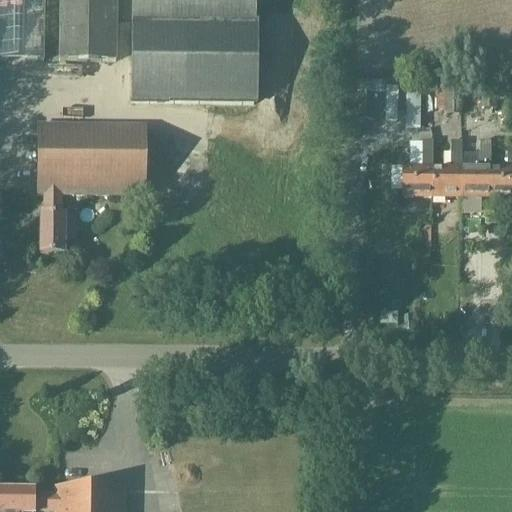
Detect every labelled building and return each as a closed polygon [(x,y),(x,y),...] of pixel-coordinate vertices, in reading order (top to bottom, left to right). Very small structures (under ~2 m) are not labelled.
[(0,0),(0,60),(43,61),(44,0),(0,0)] [(60,0),(59,61),(115,62),(116,0),(60,0)] [(254,0),(132,0),(131,104),(253,106),(254,0)] [(371,122),(371,96),(356,96),(356,122),(371,122)] [(421,120),(420,136),(482,138),(483,105),(443,104),(443,121),(421,120)] [(61,217),(61,197),(144,198),(144,127),(38,126),(37,197),(43,197),(43,217),(39,217),(39,256),(64,256),(64,242),(75,242),(75,217),(61,217)] [(432,156),(432,142),(421,142),(421,156),(420,169),(402,168),(402,199),(431,199),(432,169),(432,156)] [(490,169),(489,199),(511,199),(511,142),(509,143),(508,157),(506,157),(506,169),(490,169)] [(432,169),(431,199),(460,199),(461,169),(461,157),(461,143),(450,143),(450,169),(432,169)] [(460,199),(489,199),(490,169),(490,143),(479,143),(478,169),(461,169),(460,199)] [(124,511),(124,491),(53,490),(53,498),(33,498),(33,492),(0,491),(0,511),(124,511)]
